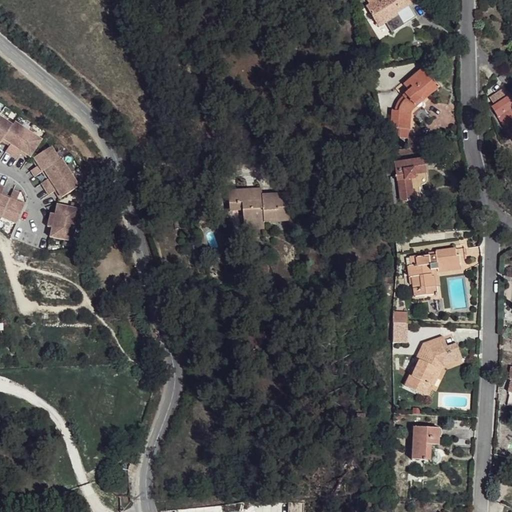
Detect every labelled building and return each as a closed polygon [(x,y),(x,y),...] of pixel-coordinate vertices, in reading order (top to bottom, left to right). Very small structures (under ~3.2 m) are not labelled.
[(368,0),(370,5),(367,7),(378,27),(386,23),(398,16),(397,14),(410,7),(409,5),(418,0),(368,0)] [(417,19),(410,7),(397,14),(398,16),(404,26),(417,19)] [(398,16),(386,23),(392,33),(404,26),(398,16)] [(433,86),(421,71),(404,87),(409,92),(403,98),(405,100),(402,105),(400,109),(398,113),(398,116),(391,116),(389,138),(405,139),(406,129),(408,129),(408,126),(408,122),(409,118),(409,114),(412,110),(414,108),(412,105),(433,86)] [(436,89),(433,86),(412,105),(414,108),(436,89)] [(511,99),(511,98),(496,110),(511,130),(511,99)] [(0,142),(1,141),(8,146),(5,152),(16,160),(20,154),(28,159),(40,141),(14,123),(11,126),(0,116),(0,113),(0,112),(0,142)] [(430,136),(405,140),(407,150),(431,145),(430,136)] [(51,147),(32,159),(37,167),(31,170),(34,177),(42,172),(47,180),(41,183),(49,195),(55,191),(59,199),(78,187),(61,160),(60,161),(51,147)] [(421,162),(395,166),(401,204),(413,202),(415,208),(422,206),(419,188),(422,186),(424,183),(421,162)] [(0,217),(1,218),(1,217),(16,223),(25,203),(17,199),(20,193),(13,190),(10,197),(1,193),(4,187),(0,184),(0,217)] [(249,190),(237,188),(231,204),(243,203),(244,211),(245,228),(253,227),(253,230),(266,229),(266,221),(278,220),(278,222),(290,221),(289,203),(291,202),(290,193),(263,195),(263,192),(249,193),(249,190)] [(243,203),(231,204),(231,212),(244,211),(243,203)] [(78,209),(57,205),(55,214),(50,213),(47,227),(52,228),(50,237),(71,242),(78,209)] [(466,247),(437,251),(436,257),(431,258),(430,256),(418,257),(419,267),(422,267),(423,275),(414,277),(417,297),(427,296),(427,289),(437,287),(436,278),(433,277),(432,270),(439,269),(439,271),(451,270),(451,267),(468,265),(466,247)] [(438,294),(437,287),(427,289),(427,296),(438,294)] [(407,342),(407,311),(392,311),(392,342),(407,342)] [(442,333),(437,335),(441,346),(446,345),(442,333)] [(256,335),(250,336),(251,349),(261,348),(260,338),(260,334),(256,335)] [(437,335),(421,340),(413,355),(416,356),(408,371),(405,370),(399,381),(416,390),(422,379),(425,380),(436,361),(450,357),(446,345),(441,346),(437,335)] [(455,342),(446,345),(450,357),(436,361),(425,380),(428,382),(438,365),(461,356),(455,342)] [(425,380),(422,379),(416,390),(420,392),(425,380)] [(364,413),(356,413),(356,425),(365,423),(364,413)] [(437,428),(412,427),(410,459),(423,460),(423,463),(435,463),(439,459),(437,453),(434,451),(434,445),(436,445),(437,428)] [(304,511),(305,502),(288,502),(288,511),(304,511)]
